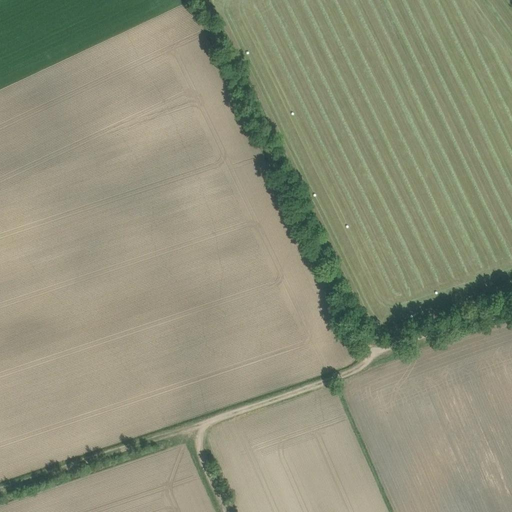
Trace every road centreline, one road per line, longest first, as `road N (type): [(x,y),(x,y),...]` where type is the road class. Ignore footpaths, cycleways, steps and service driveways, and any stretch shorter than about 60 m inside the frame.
road 1 (residential): [(195,0),(365,344)]
road 2 (track): [(192,429),(349,374),(366,358),(365,344)]
road 3 (track): [(192,429),(0,491)]
road 4 (unclassified): [(365,344),(511,299)]
